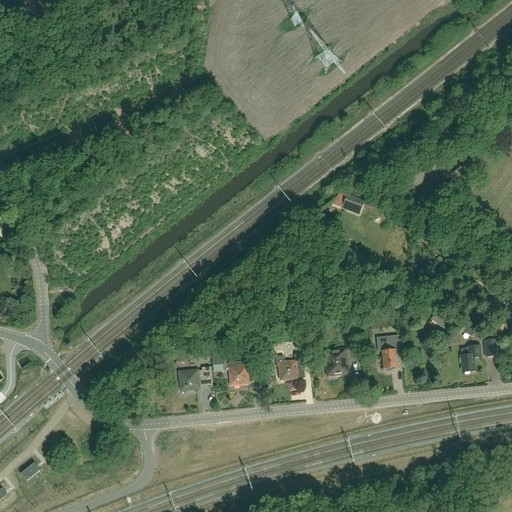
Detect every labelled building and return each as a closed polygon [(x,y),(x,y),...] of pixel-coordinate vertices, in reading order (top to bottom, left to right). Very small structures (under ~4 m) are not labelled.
[(451,190),(477,170),(473,164),(478,160),(473,152),(441,177),(451,190)] [(418,210),(442,192),(435,182),(410,200),(418,210)] [(339,198),(337,204),(347,207),(349,201),(339,198)] [(327,212),(320,214),(322,220),(329,218),(327,212)] [(351,248),(352,253),(350,253),(352,261),(359,260),(357,252),(356,252),(355,247),(351,248)] [(360,261),(353,271),(362,277),(368,267),(360,261)] [(437,308),(441,302),(431,295),(426,301),(437,308)] [(435,315),(431,320),(445,331),(449,326),(435,315)] [(359,339),(358,327),(351,328),(352,340),(359,339)] [(465,327),(463,332),(472,337),(474,332),(465,327)] [(402,337),(391,338),(392,351),(397,351),(403,350),(402,337)] [(391,338),(377,339),(379,353),(383,352),(385,370),(386,370),(386,372),(392,371),(392,370),(399,369),(397,351),(392,351),(391,338)] [(309,349),(310,339),(302,339),(302,348),(309,349)] [(498,356),(497,340),(485,342),(486,358),(498,356)] [(476,372),(474,359),(481,358),(480,346),(468,347),(468,349),(461,349),(462,356),(461,356),(463,373),(476,372)] [(212,349),(214,373),(226,371),(225,359),(223,348),(212,349)] [(348,375),(346,350),(325,352),(328,377),(348,375)] [(295,356),(295,362),(285,363),(284,357),(276,357),(277,367),(279,367),(280,381),(291,380),(291,381),(299,380),(305,379),(305,380),(306,380),(303,355),(295,356)] [(254,383),(252,362),(229,364),(231,387),(249,385),(249,383),(254,383)] [(212,385),(211,368),(203,369),(203,371),(180,374),(181,391),(187,390),(187,392),(194,391),(194,389),(199,389),(199,387),(212,385)] [(0,461),(20,446),(13,437),(0,446),(0,461)] [(27,481),(41,471),(39,468),(38,467),(37,466),(35,463),(21,474),(27,481)]
